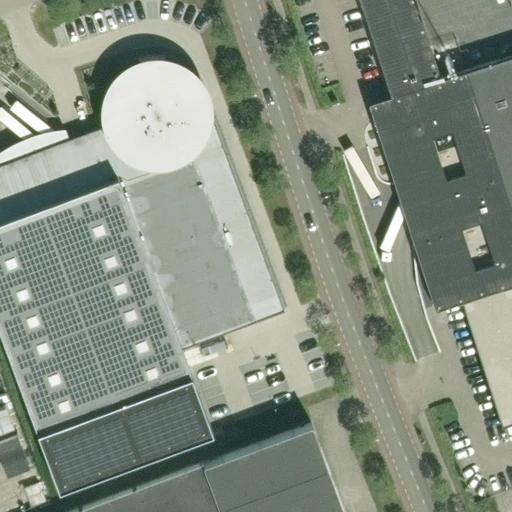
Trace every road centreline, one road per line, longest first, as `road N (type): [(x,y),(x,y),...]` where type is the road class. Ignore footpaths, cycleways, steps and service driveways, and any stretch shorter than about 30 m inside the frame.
road 1 (unknown): [(0,18),(33,64),(54,72),(109,43),(163,37),(185,45),(218,96),(287,313),(283,334),(257,356),(210,377)]
road 2 (tertiary): [(423,511),(240,0)]
road 3 (unknown): [(378,396),(432,377),(446,382),(462,393),(485,464),(495,477),(511,479)]
